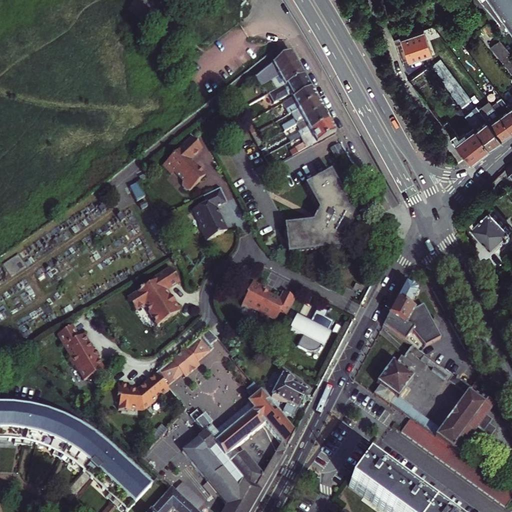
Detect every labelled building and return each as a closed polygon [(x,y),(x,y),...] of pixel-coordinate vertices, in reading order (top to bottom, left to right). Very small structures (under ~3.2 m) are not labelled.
[(511,0),(484,0),(497,15),(501,12),(511,29),(511,0)] [(511,54),(507,48),(498,55),(511,72),(511,54)] [(270,86),(274,94),(303,78),(297,66),(291,55),(280,61),(254,82),(259,92),(270,86)] [(413,65),(419,75),(430,67),(423,57),(413,65)] [(419,75),(413,65),(407,69),(415,79),(419,75)] [(303,78),(274,94),(267,98),(272,107),(290,97),(292,101),(311,91),(307,84),(303,78)] [(311,91),(292,101),(280,108),(286,120),(288,118),(317,102),(314,96),(311,91)] [(511,107),(511,108),(503,96),(493,104),(511,128),(511,107)] [(490,100),(481,108),(503,136),(508,133),(511,130),(511,128),(493,104),(490,100)] [(317,102),(288,118),(291,123),(281,129),(284,134),(297,127),(323,113),(320,108),(317,102)] [(467,114),(471,111),(466,104),(461,107),(467,114)] [(503,136),(481,108),(479,105),(471,111),(467,114),(477,127),(490,144),(497,140),(503,136)] [(301,139),(329,124),(326,120),(323,113),(297,127),(300,133),(299,134),(290,139),(292,144),(301,139)] [(490,144),(477,127),(464,137),(451,120),(446,125),(472,159),(482,151),(490,144)] [(297,149),(300,155),(335,135),(331,128),(329,124),(301,139),(305,145),(297,149)] [(195,139),(164,165),(173,175),(176,172),(185,182),(183,183),(183,185),(188,191),(191,191),(207,177),(198,166),(193,160),(205,150),(195,139)] [(341,155),(337,147),(330,151),(334,158),(341,155)] [(293,250),(339,245),(347,229),(356,213),(333,172),(328,171),(310,180),(308,186),(321,210),(316,219),(289,222),(285,225),(287,246),(293,250)] [(138,183),(129,188),(136,201),(145,197),(138,183)] [(215,209),(226,204),(219,189),(202,197),(206,204),(192,211),(200,226),(198,227),(205,241),(217,235),(225,231),(215,209)] [(511,225),(496,208),(477,226),(486,235),(497,247),(510,235),(511,236),(511,225)] [(4,263),(9,274),(24,268),(19,256),(4,263)] [(160,274),(170,268),(168,265),(159,271),(160,274)] [(170,268),(160,274),(151,279),(153,283),(126,299),(135,313),(143,308),(154,327),(166,320),(179,312),(169,297),(168,298),(164,291),(178,282),(170,268)] [(284,320),(293,304),(285,300),(279,296),(276,302),(265,296),(265,297),(259,295),(261,290),(250,284),(243,298),(245,299),(240,308),(258,317),(257,319),(266,324),(267,322),(273,325),(277,317),(284,320)] [(405,345),(427,361),(432,354),(421,346),(439,336),(431,322),(422,304),(414,309),(409,307),(415,296),(417,295),(415,289),(412,291),(404,286),(381,328),(405,345)] [(355,290),(353,295),(360,299),(362,294),(355,290)] [(316,356),(328,332),(321,328),(326,319),(322,316),(318,314),(315,316),(308,328),(297,323),(291,335),(302,340),(296,352),(308,358),(310,359),(312,358),(314,358),(316,356)] [(55,338),(69,359),(66,361),(75,374),(76,373),(82,382),(88,378),(95,380),(96,374),(103,369),(97,359),(82,337),(78,339),(71,328),(55,338)] [(155,377),(166,389),(182,376),(183,378),(199,365),(197,363),(211,351),(208,348),(215,342),(206,331),(154,374),(155,377)] [(373,395),(408,422),(455,456),(465,443),(477,453),(491,434),(485,429),(488,424),(482,419),(490,408),(478,399),(486,388),(479,376),(467,391),(427,361),(405,345),(401,350),(426,368),(424,370),(437,380),(438,378),(462,397),(437,431),(396,400),(411,380),(408,377),(413,370),(400,360),(395,367),(391,364),(383,375),(375,386),(378,388),(373,395)] [(252,388),(224,353),(211,364),(240,398),(252,388)] [(285,407),(284,409),(294,414),(299,404),(303,395),(290,389),(292,385),(274,376),(264,397),(285,407)] [(166,389),(155,377),(147,382),(143,386),(145,388),(137,394),(128,393),(128,389),(116,388),(115,401),(118,401),(117,412),(134,413),(134,412),(141,413),(157,401),(157,402),(169,393),(166,389)] [(251,511),(256,505),(267,485),(281,459),(284,452),(293,436),(254,389),(248,394),(253,399),(246,405),(252,412),(219,440),(213,432),(195,410),(188,416),(202,433),(181,450),(227,506),(223,511),(251,511)] [(0,440),(14,442),(18,442),(22,443),(30,445),(42,448),(52,453),(60,457),(68,462),(75,467),(83,474),(89,480),(106,496),(113,501),(119,507),(124,511),(126,511),(149,488),(100,442),(81,429),(60,418),(31,409),(0,405),(0,440)] [(252,412),(246,405),(213,432),(219,440),(252,412)] [(511,498),(455,456),(408,422),(400,433),(503,511),(511,499),(511,498)] [(362,433),(355,442),(366,451),(373,442),(362,433)] [(66,465),(68,462),(60,457),(58,460),(66,465)] [(363,462),(345,486),(348,489),(366,464),(363,462)] [(432,511),(366,464),(348,489),(380,511),(432,511)] [(68,503),(89,480),(83,474),(61,496),(68,503)] [(181,484),(173,492),(193,511),(195,511),(203,504),(181,484)] [(193,511),(173,492),(170,490),(149,511),(193,511)] [(110,504),(113,501),(106,496),(104,499),(110,504)] [(113,501),(110,504),(116,510),(119,507),(113,501)]
